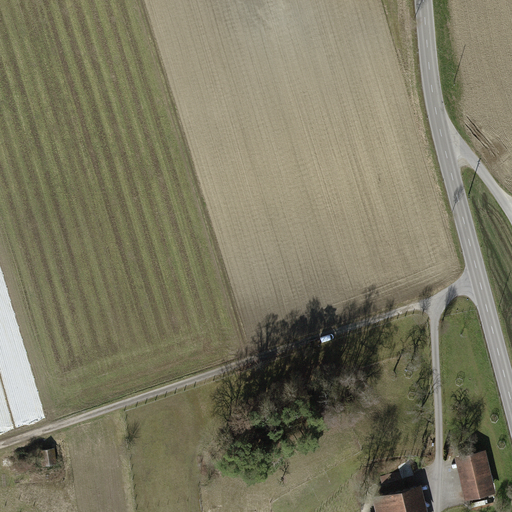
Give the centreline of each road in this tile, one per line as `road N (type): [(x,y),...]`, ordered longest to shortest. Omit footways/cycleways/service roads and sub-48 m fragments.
road 1 (track): [(0,447),(434,299),(477,270)]
road 2 (secondary): [(442,141),(511,404)]
road 3 (track): [(434,299),(435,511)]
road 4 (secondary): [(424,0),(442,141)]
